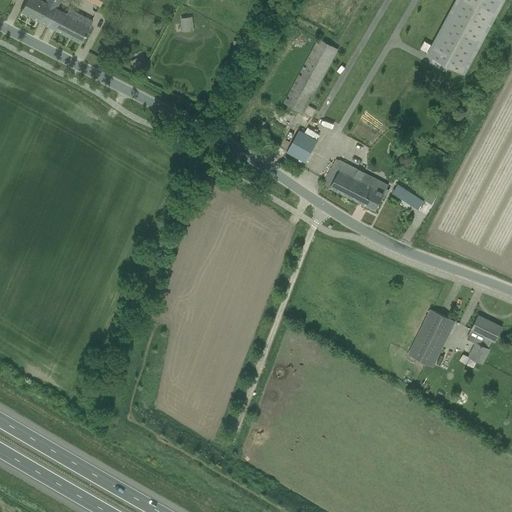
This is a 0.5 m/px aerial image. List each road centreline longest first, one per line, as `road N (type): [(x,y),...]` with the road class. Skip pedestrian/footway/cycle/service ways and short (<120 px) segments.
road 1 (unclassified): [(325,208),(203,130),(0,27)]
road 2 (unclassified): [(236,431),(325,208)]
road 3 (unclassified): [(511,291),(379,239),(325,208)]
road 4 (motorway): [(155,511),(0,420)]
road 5 (motorway): [(0,450),(104,511)]
